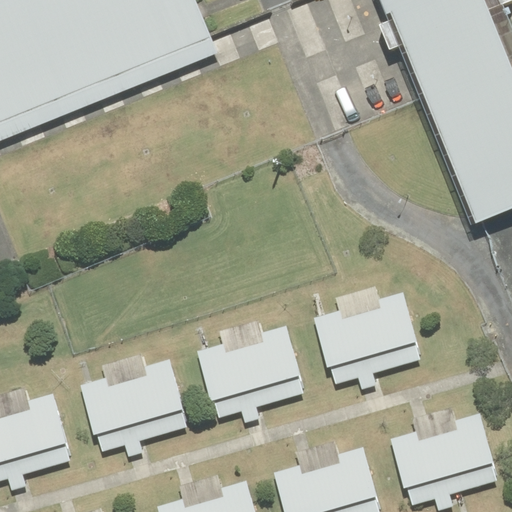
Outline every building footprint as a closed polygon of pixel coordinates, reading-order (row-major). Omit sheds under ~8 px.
[(0,0),(0,147),(230,54),(207,0),(0,0)] [(396,0),(434,94),(486,223),(511,212),(511,11),(507,0),(396,0)] [(321,318),(342,387),(364,381),(367,393),(386,388),(382,374),(428,360),(423,342),(427,341),(412,292),(386,300),(382,287),(344,298),(347,310),(321,318)] [(204,352),(224,420),(248,412),(252,424),(267,419),(263,407),(311,393),(306,378),(310,376),(296,326),(270,334),(266,320),(224,333),(227,345),(204,352)] [(88,384),(109,454),(131,447),(135,459),(152,454),(147,441),(193,427),(188,410),(192,409),(177,359),(154,366),(149,352),(105,366),(108,377),(88,384)] [(0,481),(15,477),(19,491),(34,487),(31,474),(76,460),(71,443),(75,442),(61,393),(36,400),(32,387),(0,396),(0,481)] [(396,438),(418,509),(440,502),(443,511),(447,511),(461,508),(457,495),(503,481),(498,463),(502,461),(487,413),(462,421),(458,408),(415,421),(418,431),(396,438)] [(280,472),(292,511),(386,511),(382,497),(386,496),(371,447),(346,455),(341,440),(301,453),(305,465),(280,472)] [(164,507),(165,511),(265,511),(256,480),(227,488),(223,475),(182,487),(186,501),(164,507)]
